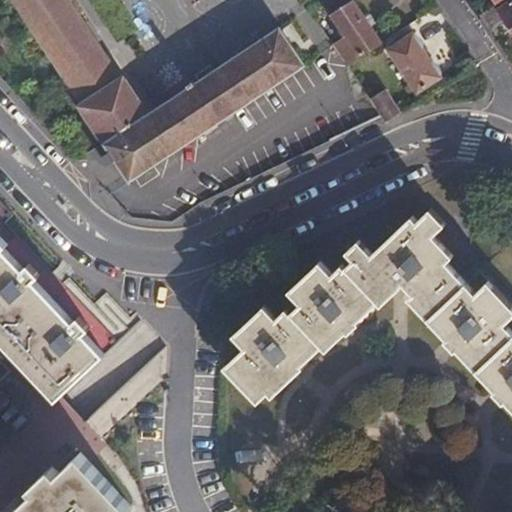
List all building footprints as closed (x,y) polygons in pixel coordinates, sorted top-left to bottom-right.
[(14,0),(84,105),(80,108),(104,143),(149,114),(126,78),(122,80),(68,0),(14,0)] [(348,66),(383,43),(354,0),(353,0),(330,15),(345,37),(334,44),(348,66)] [(511,0),(497,10),(511,32),(511,0)] [(149,114),(104,143),(130,182),(306,65),(281,26),(280,26),(149,114)] [(413,34),(389,50),(417,93),(441,77),(441,75),(440,72),(439,68),(437,66),(434,64),(432,62),(422,48),(422,45),(422,44),(421,42),(420,39),(418,37),(414,35),(413,34)] [(370,99),(382,116),(386,122),(402,112),(386,88),(370,99)] [(511,330),(506,324),(511,318),(511,304),(489,280),(476,292),(448,262),(455,256),(435,235),(447,224),(432,208),(418,221),(413,216),(373,253),(360,239),(347,251),(355,259),(346,267),(343,264),(333,274),(321,261),(289,290),(302,303),(292,312),(287,308),(277,317),(266,305),(234,334),(246,347),(225,366),(260,402),(270,392),(269,392),(301,362),(298,360),(319,342),(323,346),(343,327),(354,316),(374,297),(379,302),(382,306),(404,286),(403,285),(405,283),(414,293),(433,314),(453,334),(463,345),(463,346),(481,365),(501,386),(511,397),(511,330)] [(6,223),(0,229),(0,233),(9,244),(6,247),(26,268),(31,263),(42,275),(36,280),(75,321),(81,317),(91,328),(86,333),(106,354),(119,342),(6,223)] [(414,293),(409,297),(428,319),(433,314),(414,293)] [(354,316),(359,321),(379,302),(374,297),(354,316)] [(428,319),(447,339),(453,334),(433,314),(428,319)] [(343,327),(348,332),(350,334),(361,323),(359,321),(354,316),(343,327)] [(323,346),(324,347),(328,351),(348,332),(343,327),(323,346)] [(0,353),(29,384),(40,374),(10,342),(0,331),(0,353)] [(456,352),(458,350),(463,346),(463,345),(453,334),(447,339),(446,340),(456,352)] [(301,362),(303,365),(324,347),(323,346),(319,342),(298,360),(301,362)] [(458,350),(476,370),(481,365),(463,346),(458,350)] [(29,384),(0,353),(0,359),(26,387),(29,384)] [(0,503),(86,422),(61,396),(50,406),(29,384),(26,387),(0,359),(0,503)] [(269,392),(270,392),(274,397),(305,367),(303,365),(301,362),(269,392)] [(476,370),(496,391),(501,386),(481,365),(476,370)] [(40,374),(29,384),(50,406),(61,396),(51,386),(40,374)] [(504,404),(507,402),(511,397),(501,386),(496,391),(494,392),(504,404)] [(124,511),(132,505),(81,451),(38,493),(36,490),(11,511),(124,511)]
